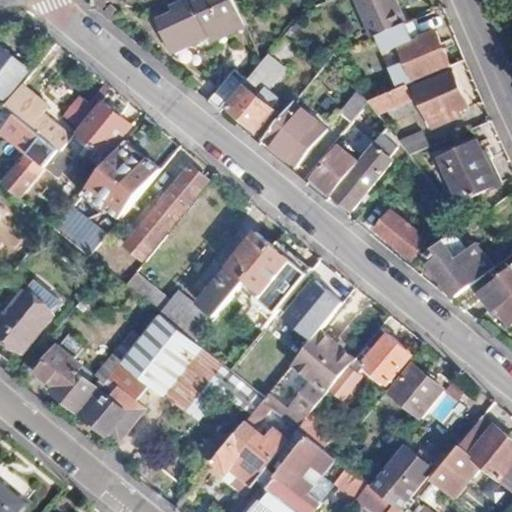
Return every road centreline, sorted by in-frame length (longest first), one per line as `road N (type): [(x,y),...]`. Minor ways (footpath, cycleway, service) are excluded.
road 1 (residential): [(49,0),(511,380)]
road 2 (residential): [(0,391),(145,511)]
